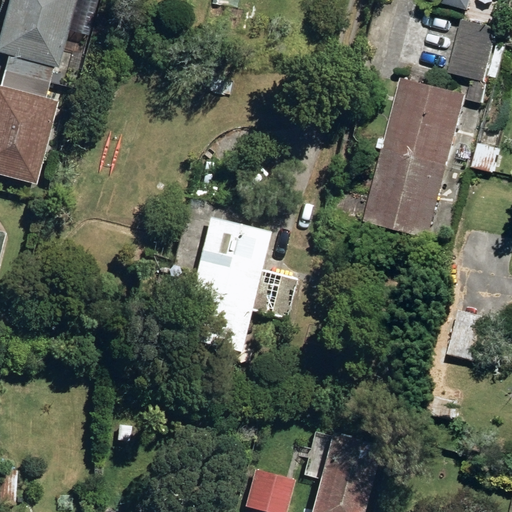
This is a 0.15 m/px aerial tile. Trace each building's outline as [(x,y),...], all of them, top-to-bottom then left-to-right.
[(0,55),(6,57),(2,72),(48,84),(52,69),(57,70),(76,0),(8,0),(0,33),(0,55)] [(423,0),(471,12),(473,0),(423,0)] [(468,100),(480,104),(485,83),(484,83),(484,79),(496,82),(504,49),(493,46),(498,29),(464,20),(450,74),(473,80),(468,100)] [(48,84),(2,72),(0,80),(0,178),(34,187),(56,104),(44,101),(48,84)] [(365,222),(429,240),(467,96),(404,79),(365,222)] [(481,146),(476,167),(494,173),(500,151),(481,146)] [(181,340),(242,354),(252,313),(286,321),(295,280),(261,272),(270,234),(209,220),(181,340)] [(411,274),(428,279),(433,258),(416,254),(411,274)] [(452,356),(490,367),(503,322),(465,312),(452,356)] [(438,417),(458,421),(462,395),(443,392),(438,417)] [(362,511),(379,448),(332,435),(311,511),(362,511)] [(0,471),(0,501),(15,503),(18,472),(0,471)] [(245,509),(256,511),(286,511),(295,481),(255,471),(245,509)]
